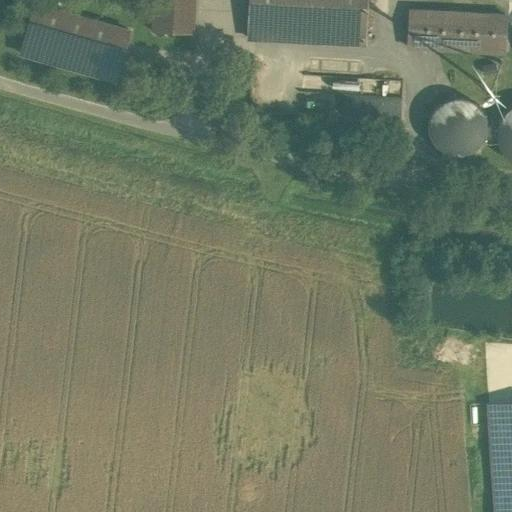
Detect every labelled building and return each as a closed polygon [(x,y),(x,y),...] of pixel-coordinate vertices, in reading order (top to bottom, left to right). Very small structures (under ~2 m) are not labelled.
[(195,0),(152,0),(150,36),(193,39),(195,0)] [(250,0),(249,37),(367,44),(369,0),(250,0)] [(128,35),(34,4),(18,54),(112,85),(128,35)] [(508,19),(409,14),(407,51),(507,55),(508,19)] [(456,92),(449,93),(440,97),(431,107),(428,116),(429,130),(434,139),(441,145),(446,147),(456,149),(466,147),(474,142),(481,133),(484,124),(482,109),(477,101),(466,94),(456,92)] [(402,115),(402,96),(351,95),(351,114),(402,115)] [(511,107),(508,110),(501,118),(498,128),(498,139),(503,152),(511,159),(511,107)] [(511,511),(511,404),(489,406),(496,511),(511,511)]
